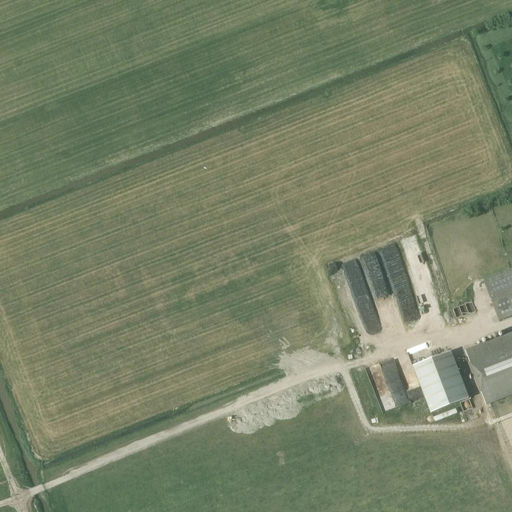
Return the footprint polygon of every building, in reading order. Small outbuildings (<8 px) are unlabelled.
[(414,300),(397,241),(385,244),(402,304),(414,300)] [(511,268),(483,280),(499,321),(511,315),(511,268)] [(367,323),(381,318),(371,290),(357,295),(367,323)] [(511,332),(465,350),(486,405),(511,395),(511,332)] [(431,413),(469,398),(451,351),(413,366),(431,413)]
